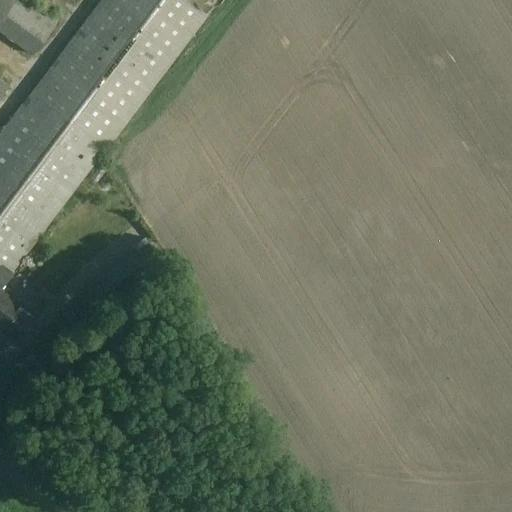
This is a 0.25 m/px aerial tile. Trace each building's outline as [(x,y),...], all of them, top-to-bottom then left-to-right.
[(101,0),(0,134),(0,264),(12,274),(207,15),(187,0),(101,0)] [(61,17),(36,0),(0,0),(0,30),(34,55),(61,17)] [(119,248),(125,256),(142,245),(137,237),(119,248)] [(163,265),(148,243),(137,251),(140,255),(101,283),(113,301),(163,265)] [(0,288),(12,274),(0,264),(0,329),(15,341),(34,315),(8,296),(0,289),(0,288)]
